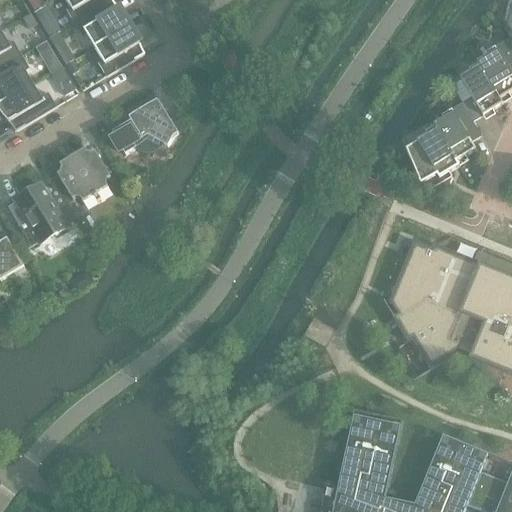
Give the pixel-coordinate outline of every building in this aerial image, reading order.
[(67,13),(75,26),(113,3),(111,0),(65,0),(71,10),(67,13)] [(113,3),(75,26),(84,40),(88,37),(96,50),(129,30),(113,3)] [(129,30),(96,50),(103,63),(99,66),(108,80),(145,58),(139,48),(140,47),(129,30)] [(0,35),(0,71),(23,58),(15,44),(10,47),(2,34),(0,35)] [(511,53),(506,44),(495,50),(498,55),(479,66),(481,71),(482,70),(501,103),(502,102),(511,95),(511,53)] [(61,57),(67,67),(74,63),(67,53),(61,57)] [(23,58),(0,71),(0,106),(0,107),(34,87),(27,74),(31,72),(23,58)] [(74,63),(67,67),(74,79),(81,75),(74,63)] [(482,70),(481,71),(462,82),(473,100),(463,106),(474,125),(504,107),(502,102),(501,103),(482,70)] [(34,87),(0,107),(11,125),(12,125),(18,134),(58,110),(50,96),(42,100),(34,87)] [(125,155),(127,158),(137,152),(140,155),(145,156),(149,157),(154,156),(158,154),(162,151),(165,148),(169,150),(175,139),(179,137),(159,103),(130,120),(132,124),(113,136),(115,139),(110,142),(120,157),(125,155)] [(435,129),(438,133),(439,133),(458,165),(477,153),(473,145),(483,139),(474,125),(463,106),(452,113),(454,117),(435,129)] [(439,133),(438,133),(407,152),(422,188),(451,200),(456,189),(450,187),(453,180),(450,176),(461,169),(458,165),(439,133)] [(80,198),(84,205),(109,189),(105,183),(111,179),(96,154),(90,158),(86,152),(61,167),(65,173),(58,177),(74,202),(80,198)] [(20,228),(29,251),(38,246),(39,248),(71,229),(55,202),(52,204),(41,187),(15,203),(16,206),(9,210),(20,228)] [(0,290),(1,290),(4,288),(2,284),(25,270),(8,241),(0,246),(0,290)] [(386,304),(385,305),(395,320),(408,342),(409,345),(414,342),(417,348),(431,371),(460,353),(486,364),(495,367),(507,372),(511,374),(511,283),(509,283),(510,279),(435,248),(433,253),(415,245),(415,246),(407,266),(394,297),(392,304),(391,305),(390,305),(388,307),(386,304)] [(313,325),(305,339),(327,351),(337,333),(315,321),(313,325)] [(416,508),(387,502),(402,429),(355,419),(335,511),(511,511),(511,479),(510,486),(482,475),(490,456),(473,450),(472,451),(444,439),(416,508)]
